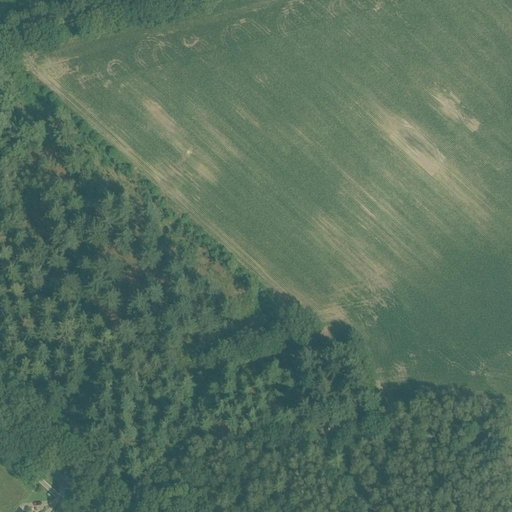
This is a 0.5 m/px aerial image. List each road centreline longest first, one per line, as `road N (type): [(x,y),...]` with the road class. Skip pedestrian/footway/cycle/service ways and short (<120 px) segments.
road 1 (track): [(0,39),(149,0)]
road 2 (primary): [(98,511),(0,419)]
